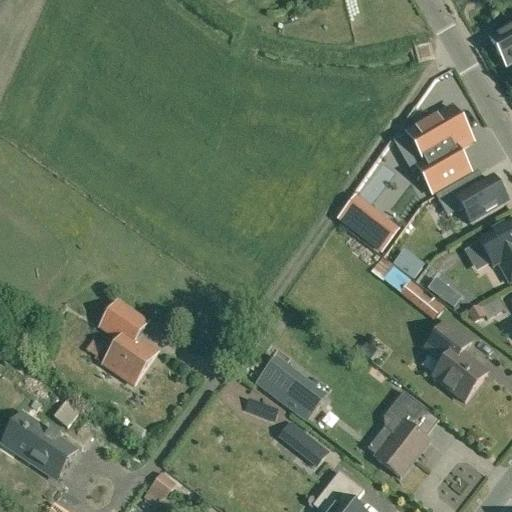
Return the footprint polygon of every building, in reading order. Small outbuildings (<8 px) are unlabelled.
[(511,28),(489,42),(505,70),(511,65),(511,28)] [(452,110),(407,136),(408,137),(424,166),(417,170),(419,172),(432,196),(459,180),(467,176),(468,175),(470,175),(457,153),(472,144),(452,110)] [(467,196),(461,185),(436,199),(447,219),(462,211),(471,227),(508,206),(502,196),(505,194),(498,182),(495,184),(493,181),(485,185),(467,196)] [(355,202),(340,221),(382,253),(396,234),(355,202)] [(511,283),(511,224),(479,244),(493,269),(499,265),(510,284),(511,283)] [(414,259),(402,274),(414,282),(425,268),(414,259)] [(383,284),(384,282),(400,296),(435,324),(445,313),(412,283),(394,270),(382,260),(371,274),(383,284)] [(436,282),(427,293),(437,301),(453,313),(461,302),(446,290),(436,282)] [(135,388),(156,356),(137,343),(148,325),(118,305),(104,325),(124,339),(105,368),(135,388)] [(480,308),(467,316),(473,326),(486,318),(480,308)] [(30,323),(14,345),(19,349),(14,357),(30,369),(44,350),(35,343),(43,332),(30,323)] [(465,405),(487,376),(462,357),(471,345),(446,325),(426,351),(445,366),(433,380),(465,405)] [(306,391),(291,411),(307,423),(322,403),(306,391)] [(385,430),(367,452),(377,459),(376,460),(401,480),(429,443),(426,441),(410,428),(424,410),(403,394),(384,420),(385,430)] [(62,428),(72,412),(59,404),(49,420),(62,428)] [(16,455),(15,455),(43,474),(44,474),(46,470),(60,479),(75,455),(77,453),(59,441),(61,438),(52,431),(50,435),(35,425),(35,426),(29,435),(27,433),(23,438),(25,440),(16,455)] [(299,454),(308,442),(289,428),(280,439),(299,454)] [(340,475),(328,489),(342,500),(332,511),(359,511),(353,507),(364,494),(340,475)] [(162,498),(173,484),(162,476),(156,483),(153,481),(149,486),(152,488),(151,489),(162,498)]
